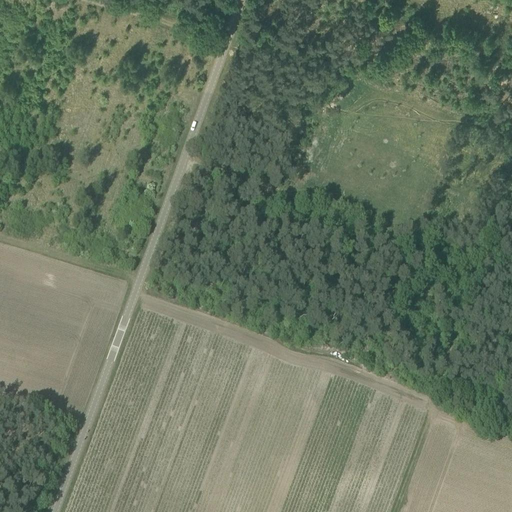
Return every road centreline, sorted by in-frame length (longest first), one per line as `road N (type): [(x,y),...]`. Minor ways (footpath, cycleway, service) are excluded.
road 1 (unclassified): [(54,511),(240,0)]
road 2 (track): [(511,178),(391,511)]
road 3 (track): [(137,283),(277,340),(281,359),(309,368),(329,359),(433,397)]
road 4 (track): [(227,36),(78,0)]
